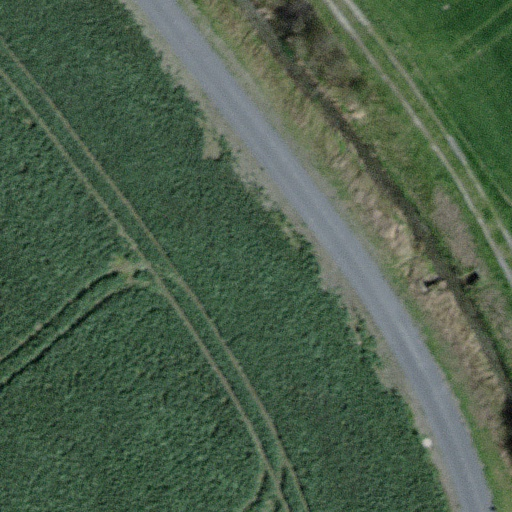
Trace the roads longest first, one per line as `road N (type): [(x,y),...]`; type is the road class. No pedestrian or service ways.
road 1 (unclassified): [(153,0),(334,232),(394,323),(445,420),(477,511)]
road 2 (track): [(511,254),(448,148),(341,0)]
